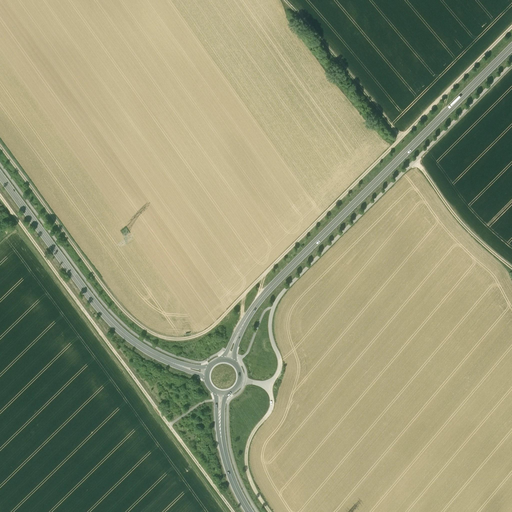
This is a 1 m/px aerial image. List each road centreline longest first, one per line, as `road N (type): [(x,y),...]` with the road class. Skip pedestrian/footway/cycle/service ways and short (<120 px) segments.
road 1 (track): [(0,144),(126,314),(148,332),(190,339),(232,307),(511,27)]
road 2 (secondary): [(250,313),(511,48)]
road 3 (track): [(274,306),(511,64)]
road 4 (track): [(0,195),(169,424)]
road 5 (secondary): [(155,355),(104,314),(0,176)]
road 6 (track): [(401,137),(282,0)]
road 7 (track): [(414,162),(511,270)]
